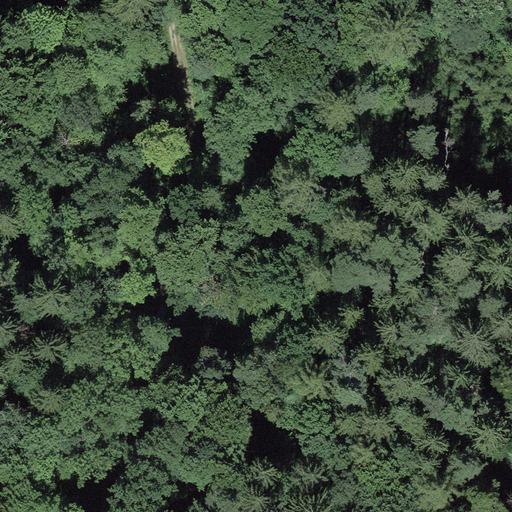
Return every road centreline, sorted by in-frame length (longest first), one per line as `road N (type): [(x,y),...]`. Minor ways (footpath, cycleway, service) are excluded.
road 1 (track): [(167,381),(187,310),(197,159),(176,0)]
road 2 (track): [(167,381),(134,511)]
